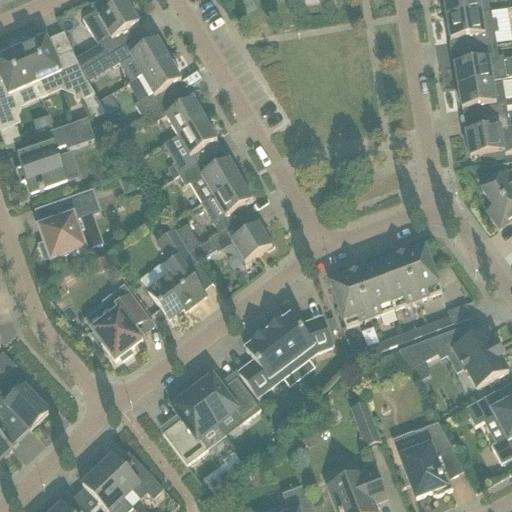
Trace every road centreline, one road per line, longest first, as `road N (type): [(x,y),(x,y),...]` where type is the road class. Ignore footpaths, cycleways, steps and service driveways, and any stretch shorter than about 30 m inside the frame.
road 1 (residential): [(322,251),(175,0)]
road 2 (residential): [(322,251),(110,408)]
road 3 (residential): [(110,408),(41,331),(0,220)]
road 4 (residential): [(439,205),(403,0)]
road 5 (residential): [(110,408),(2,511)]
road 6 (residential): [(439,205),(322,251)]
